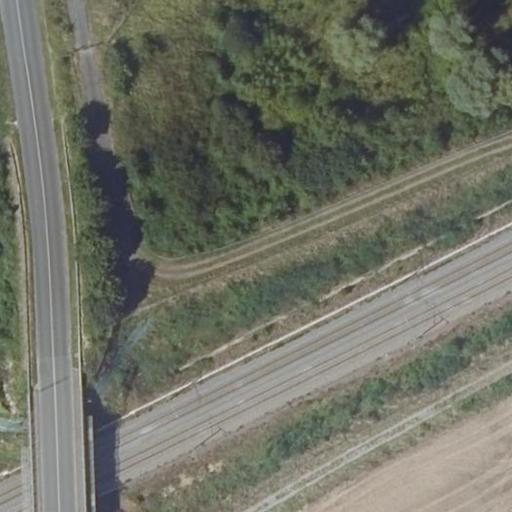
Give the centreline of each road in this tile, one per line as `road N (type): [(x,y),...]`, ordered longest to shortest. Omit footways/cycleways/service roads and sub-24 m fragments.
road 1 (secondary): [(61,511),(46,218),(18,0)]
road 2 (track): [(511,140),(221,259),(164,270),(137,261)]
road 3 (track): [(511,361),(252,511)]
